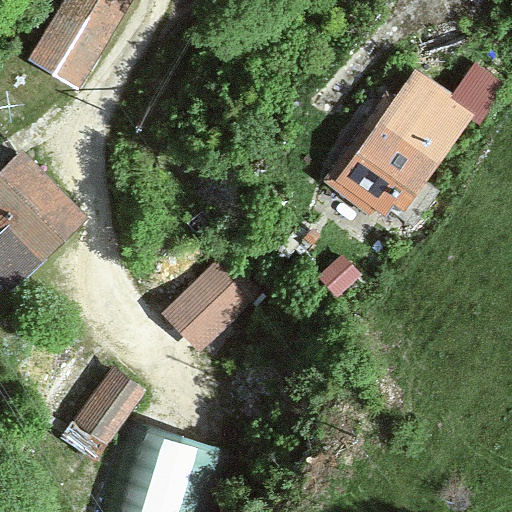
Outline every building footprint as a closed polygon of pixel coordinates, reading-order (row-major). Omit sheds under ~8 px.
[(65,0),(30,59),(75,86),(125,0),(65,0)] [(412,79),(336,182),(398,227),(474,124),(412,79)] [(0,281),(14,294),(86,214),(15,150),(0,166),(0,281)] [(219,254),(159,311),(192,345),(251,288),(219,254)] [(71,418),(103,442),(139,394),(107,370),(71,418)]
